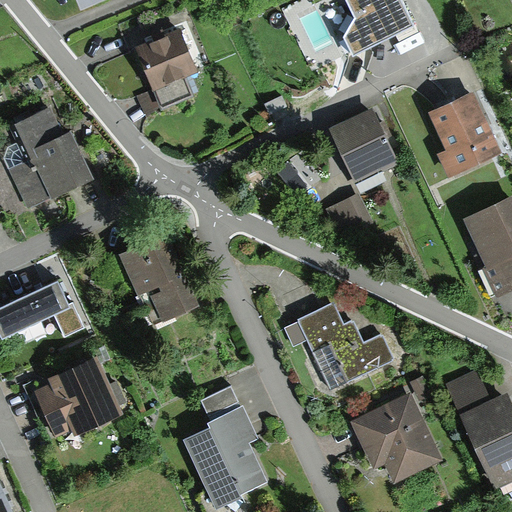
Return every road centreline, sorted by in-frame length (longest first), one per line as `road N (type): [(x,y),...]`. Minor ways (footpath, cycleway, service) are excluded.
road 1 (residential): [(218,208),(211,230),(239,302),(338,511)]
road 2 (residential): [(218,208),(511,348)]
road 3 (residential): [(13,0),(163,175)]
road 4 (residential): [(0,265),(147,191),(163,175)]
